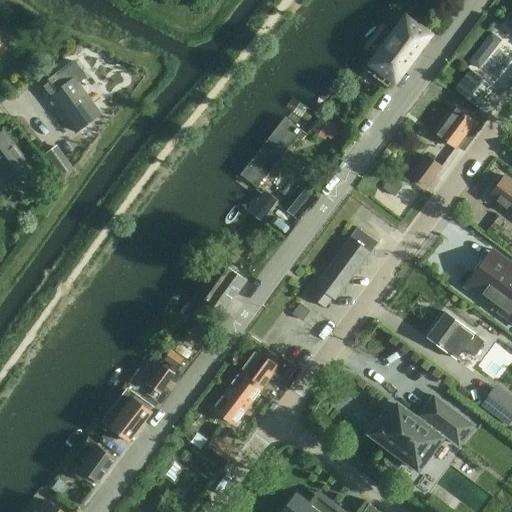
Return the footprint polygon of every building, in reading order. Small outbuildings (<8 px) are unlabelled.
[(409,22),(375,63),(394,79),(415,51),(418,53),(427,40),(424,38),(426,36),(416,27),(409,22)] [(490,32),(468,61),(468,62),(478,69),(501,40),(490,32)] [(68,61),(60,67),(69,79),(77,73),(68,61)] [(69,79),(62,70),(38,87),(47,99),(50,97),(75,132),(101,113),(75,77),(70,80),(69,79)] [(480,110),(495,90),(470,71),(455,91),(480,110)] [(455,148),(475,122),(456,107),(436,134),(455,148)] [(314,127),(326,136),(333,141),(340,132),(334,127),(334,126),(322,116),(314,127)] [(301,130),(284,117),(239,175),(256,188),(301,130)] [(22,179),(33,171),(4,131),(0,133),(0,174),(10,187),(12,186),(15,186),(17,186),(19,185),(21,183),(22,181),(22,179)] [(62,174),(73,166),(57,146),(47,154),(62,174)] [(427,187),(431,182),(441,168),(425,156),(411,175),(427,187)] [(381,188),(393,196),(401,185),(389,177),(381,188)] [(511,182),(505,177),(490,196),(511,213),(511,182)] [(283,190),(281,192),(288,197),(290,196),(299,184),(292,178),(283,190)] [(262,192),(247,211),(260,222),(277,201),(264,190),(262,192)] [(334,298),(376,242),(356,227),(315,283),(317,285),(309,296),(324,307),(332,296),(334,298)] [(476,271),(464,287),(465,288),(467,286),(500,310),(498,312),(511,322),(511,264),(505,259),(496,272),(483,263),(480,260),(473,269),(476,271)] [(221,312),(246,280),(228,267),(204,300),(221,312)] [(303,321),(310,311),(300,304),(292,313),(303,321)] [(473,356),(482,344),(444,315),(427,338),(455,360),(463,349),(473,356)] [(171,350),(163,359),(176,369),(184,359),(171,350)] [(239,373),(261,389),(278,366),(256,350),(239,373)] [(293,367),(288,363),(281,372),(287,376),(288,376),(294,367),(293,367)] [(161,364),(147,384),(160,394),(174,374),(161,364)] [(234,425),(261,389),(239,373),(213,409),(234,425)] [(511,398),(506,406),(490,394),(482,405),(507,425),(511,420),(511,418),(511,398)] [(472,425),(434,396),(419,416),(424,420),(422,423),(397,404),(384,422),(380,419),(369,434),(417,469),(444,435),(457,446),(472,425)] [(128,441),(144,420),(150,412),(131,398),(109,427),(128,441)] [(213,437),(200,454),(221,470),(223,467),(234,453),(213,437)] [(97,482),(115,458),(96,445),(78,469),(76,472),(93,485),(95,481),(97,482)] [(388,457),(383,464),(394,471),(399,464),(388,457)] [(297,493),(282,511),(345,511),(336,505),(335,506),(333,509),(317,497),(311,505),(308,502),(297,493)] [(61,511),(46,500),(37,511),(61,511)]
